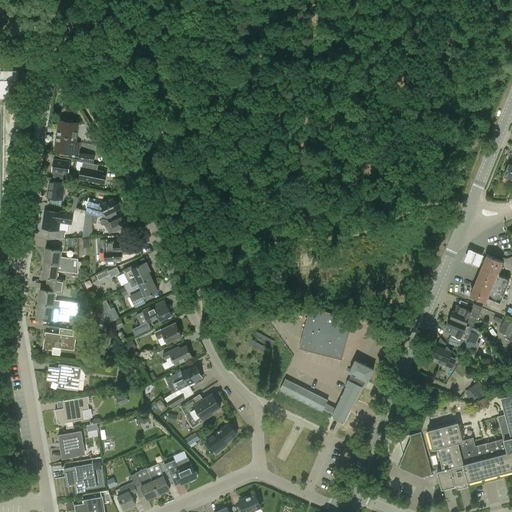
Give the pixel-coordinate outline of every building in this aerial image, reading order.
[(2,96),(16,96),(16,72),(0,71),(0,97),(2,97),(2,96)] [(75,142),(78,123),(59,120),(55,151),(77,154),(79,142),(75,142)] [(80,152),(78,160),(94,163),(95,155),(80,152)] [(52,172),(54,172),(53,177),(70,180),(71,173),(69,173),(71,165),(69,164),(69,161),(54,159),(52,172)] [(510,180),(511,180),(511,162),(510,161),(503,177),(505,178),(506,180),(508,181),(510,180)] [(81,167),(79,179),(104,184),(105,177),(102,176),(103,171),(94,170),(95,164),(83,162),(82,167),(81,167)] [(65,184),(65,183),(50,181),(47,198),(62,200),(62,199),(67,200),(68,192),(73,193),(74,185),(65,184)] [(89,200),(86,212),(87,212),(92,214),(98,215),(108,217),(121,211),(118,204),(119,202),(117,199),(115,198),(115,196),(100,203),(89,200)] [(45,212),(43,228),(62,231),(63,223),(72,224),(74,213),(65,212),(64,214),(45,212)] [(101,219),(100,224),(105,225),(109,234),(115,231),(115,232),(119,230),(120,233),(129,228),(123,215),(110,222),(109,223),(107,220),(101,219)] [(135,241),(113,242),(107,242),(107,239),(100,240),(100,253),(104,253),(105,261),(121,261),(121,254),(130,254),(129,252),(140,251),(135,241)] [(53,242),(52,249),(46,249),(44,263),(78,268),(78,259),(59,257),(60,250),(63,251),(64,244),(53,242)] [(479,270),(483,258),(467,252),(463,264),(479,270)] [(487,298),(488,299),(500,304),(509,281),(509,278),(499,274),(501,267),(500,266),(502,261),(486,255),(485,257),(483,257),(479,267),(481,268),(470,295),(485,302),(487,298)] [(127,280),(135,276),(139,283),(151,277),(149,271),(150,271),(146,262),(140,265),(138,262),(122,270),(127,280)] [(56,280),(58,271),(78,273),(78,268),(44,263),(42,278),(46,278),(46,284),(64,287),(65,281),(56,280)] [(108,271),(111,277),(120,273),(117,267),(108,271)] [(141,291),(142,290),(145,298),(158,291),(151,277),(139,283),(126,289),(129,297),(130,296),(136,307),(146,302),(141,291)] [(54,299),(55,292),(63,293),(64,287),(46,284),(45,290),(40,289),(38,304),(66,308),(79,309),(80,303),(54,299)] [(106,300),(99,304),(103,313),(110,309),(106,300)] [(154,319),(158,317),(160,321),(172,316),(165,301),(142,311),(148,323),(154,320),(154,319)] [(65,313),(66,308),(38,304),(36,319),(57,322),(58,312),(65,313)] [(450,316),(449,318),(465,324),(472,327),(477,314),(456,305),(454,311),(452,310),(452,312),(450,312),(449,315),(450,316)] [(310,306),(299,347),(342,358),(353,317),(310,306)] [(95,320),(95,328),(103,329),(103,320),(99,313),(91,311),(90,319),(95,320)] [(448,325),(445,331),(459,338),(456,344),(465,348),(468,341),(466,340),(468,335),(472,327),(465,324),(449,318),(449,319),(448,319),(447,322),(447,323),(446,325),(448,325)] [(121,319),(114,322),(117,330),(124,327),(121,319)] [(511,322),(504,319),(498,331),(508,335),(510,336),(511,332),(511,322)] [(161,345),(167,342),(182,335),(176,323),(161,330),(161,329),(155,332),(161,345)] [(141,325),(132,330),(135,336),(144,332),(141,325)] [(45,332),(43,349),(53,351),(53,348),(74,351),(76,336),(73,336),(73,329),(60,327),(59,334),(45,332)] [(451,368),(454,361),(448,359),(451,351),(440,338),(432,358),(440,361),(439,363),(451,368)] [(136,348),(132,340),(124,343),(128,352),(136,348)] [(165,360),(172,357),(175,365),(192,357),(186,345),(177,350),(176,348),(162,354),(165,360)] [(349,372),(352,374),(349,380),(348,379),(345,386),(346,386),(341,397),(332,414),(333,414),(331,417),(338,420),(344,423),(345,420),(353,404),(362,387),(363,388),(366,381),(368,382),(374,369),(355,359),(349,372)] [(81,367),(59,364),(58,368),(49,366),(47,380),(58,382),(58,388),(78,390),(81,367)] [(173,394),(188,385),(195,382),(194,381),(202,377),(196,365),(182,372),(180,370),(174,373),(175,374),(165,379),(173,394)] [(490,382),(484,376),(480,381),(487,388),(487,389),(490,392),(494,388),(492,387),(496,382),(492,379),(498,372),(495,369),(488,377),(491,381),(490,382)] [(511,383),(511,377),(500,381),(502,386),(505,386),(505,385),(511,383)] [(279,390),(322,412),(328,400),(285,378),(279,390)] [(464,393),(471,401),(477,396),(479,398),(487,391),(478,380),(469,387),(470,388),(464,393)] [(171,408),(185,399),(181,393),(173,398),(171,394),(165,398),(171,408)] [(180,407),(187,417),(186,417),(192,428),(200,423),(199,421),(202,419),(203,420),(212,414),(211,413),(220,406),(219,404),(220,403),(215,396),(214,397),(212,394),(200,402),(197,396),(180,407)] [(126,395),(116,398),(119,406),(129,402),(126,395)] [(511,395),(500,398),(505,415),(497,417),(503,438),(475,446),(473,437),(462,440),(457,422),(427,430),(432,449),(437,448),(442,469),(437,471),(441,488),(511,469),(511,466),(511,465),(511,464),(511,395)] [(84,419),(82,410),(89,409),(88,403),(89,403),(88,397),(63,402),(64,409),(55,410),(56,414),(57,420),(57,422),(58,422),(59,423),(60,424),(66,424),(66,423),(66,422),(84,419)] [(155,403),(161,412),(167,407),(160,399),(155,403)] [(168,413),(167,422),(176,424),(178,415),(168,413)] [(93,424),(100,420),(97,415),(90,420),(93,424)] [(476,428),(486,424),(483,417),(474,421),(476,428)] [(96,423),(85,424),(88,438),(98,436),(96,423)] [(237,434),(229,423),(207,440),(217,452),(226,445),(225,443),(237,434)] [(63,458),(84,454),(80,432),(59,436),(63,458)] [(196,432),(186,439),(190,445),(192,447),(196,444),(195,442),(200,439),(196,432)] [(431,475),(420,432),(409,435),(410,439),(398,468),(420,477),(420,478),(431,475)] [(175,460),(166,464),(169,471),(171,476),(177,473),(182,484),(197,477),(191,464),(179,469),(175,460)] [(158,494),(170,489),(163,473),(169,471),(166,464),(165,464),(163,461),(147,468),(149,472),(158,494)] [(93,464),(64,469),(67,486),(84,483),(85,488),(97,486),(93,464)] [(135,487),(140,484),(147,499),(158,494),(149,472),(138,477),(136,473),(130,476),(133,482),(135,487)] [(135,505),(131,495),(137,492),(135,487),(133,482),(119,488),(122,494),(117,496),(123,510),(135,505)] [(249,511),(261,507),(255,493),(245,497),(245,498),(240,501),(245,511),(244,511),(249,511)] [(105,511),(103,497),(83,500),(84,504),(74,505),(75,511),(105,511)]
